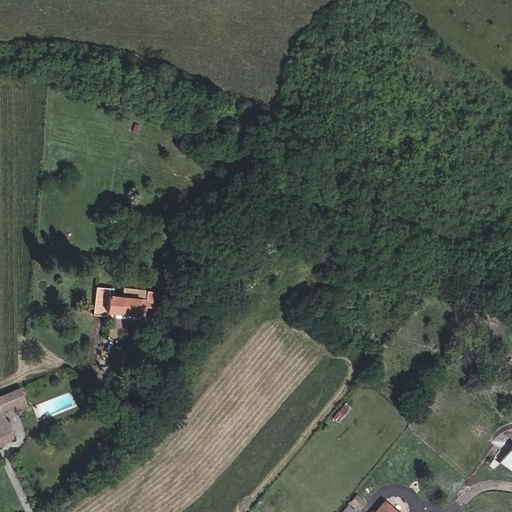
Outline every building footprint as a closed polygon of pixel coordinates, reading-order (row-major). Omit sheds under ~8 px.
[(109,288),(99,287),(95,313),(149,317),(155,291),(126,287),(125,296),(110,296),(109,288)] [(21,406),(32,402),(27,388),(15,392),(19,403),(21,406)] [(7,408),(19,403),(15,392),(3,397),(7,408)] [(0,444),(19,437),(7,408),(3,397),(0,398),(0,444)] [(511,446),(500,461),(511,469),(511,446)] [(351,501),(359,507),(365,499),(356,493),(351,501)] [(401,511),(384,500),(374,511),(401,511)]
